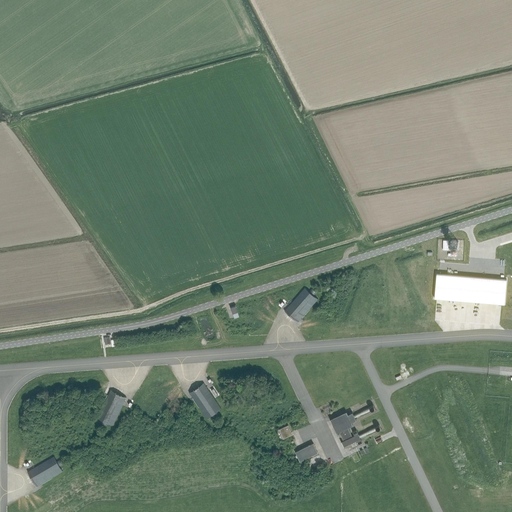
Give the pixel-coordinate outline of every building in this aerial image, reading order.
[(438,273),(436,298),(502,304),(504,279),(438,273)] [(305,288),(292,302),(284,311),(298,322),(302,318),(303,316),(318,299),(314,296),(316,293),(311,288),(308,291),(305,288)] [(189,393),(192,398),(193,399),(192,399),(193,400),(194,400),(206,418),(211,415),(213,418),(219,414),(217,411),(221,408),(210,393),(209,390),(204,383),(190,392),(189,393)] [(110,390),(108,395),(107,396),(106,397),(107,397),(97,418),(102,420),(100,423),(107,426),(108,423),(113,425),(121,408),(122,406),(126,397),(110,390)] [(362,443),(360,438),(357,430),(353,432),(354,436),(352,437),(348,427),(353,425),(351,422),(353,421),(353,422),(356,421),(352,411),(349,413),(349,414),(348,414),(346,411),(340,414),(339,412),(336,413),(337,415),(330,419),(337,433),(339,432),(343,441),(342,442),(341,442),(343,447),(344,447),(357,441),(359,445),(362,443)] [(293,435),(291,432),(288,425),(279,429),(283,439),(293,435)] [(295,452),(299,461),(303,460),(303,459),(318,452),(313,443),(298,450),(295,452)] [(37,465),(35,467),(27,471),(36,487),(41,484),(42,483),(43,484),(44,483),(43,483),(63,471),(60,467),(63,465),(62,462),(61,462),(60,459),(57,460),(54,456),(37,465)]
